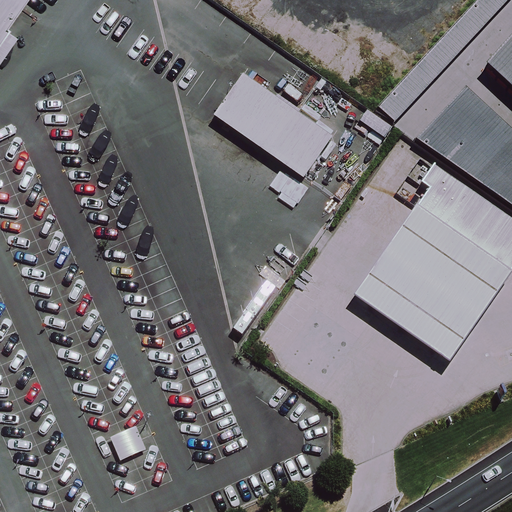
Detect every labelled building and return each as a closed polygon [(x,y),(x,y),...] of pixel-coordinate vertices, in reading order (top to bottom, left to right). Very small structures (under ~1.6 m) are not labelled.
[(0,0),(0,50),(36,0),(0,0)] [(511,53),(496,71),(511,84),(511,53)] [(331,144),(240,79),(212,118),(302,183),(331,144)] [(511,134),(468,102),(420,149),(511,211),(511,134)] [(329,174),(316,165),(305,181),(318,190),(329,174)] [(436,193),(361,301),(454,365),(511,282),(511,217),(439,167),(426,186),(436,193)]
